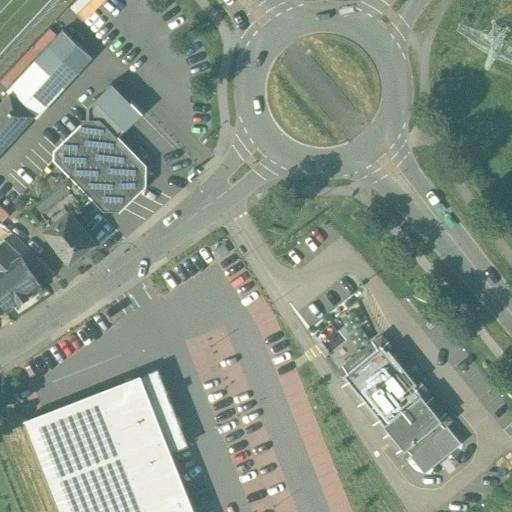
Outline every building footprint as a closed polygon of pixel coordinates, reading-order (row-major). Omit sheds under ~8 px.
[(76,0),(70,6),(84,20),(105,0),(76,0)] [(63,29),(7,90),(10,92),(11,92),(35,113),(34,114),(36,116),(92,55),(63,29)] [(87,105),(88,122),(58,151),(58,162),(69,174),(64,179),(67,183),(66,184),(81,202),(90,195),(101,205),(117,205),(141,183),(141,166),(115,139),(143,112),(113,80),(87,105)] [(0,103),(0,135),(7,143),(34,114),(35,113),(11,92),(10,92),(0,103)] [(95,241),(71,210),(81,202),(66,184),(67,183),(64,179),(62,176),(59,179),(61,181),(40,197),(53,213),(47,218),(51,222),(44,227),(70,260),(95,241)] [(20,254),(4,239),(0,242),(0,296),(8,307),(30,292),(33,294),(40,289),(39,285),(41,284),(40,282),(54,272),(40,259),(29,267),(20,254)] [(382,346),(376,339),(371,343),(371,344),(353,358),(353,357),(344,365),(344,372),(345,374),(346,376),(344,378),(344,383),(363,407),(368,403),(425,472),(458,445),(458,439),(446,425),(445,426),(439,419),(441,418),(440,416),(442,414),(441,412),(442,411),(438,407),(437,408),(436,407),(433,409),(414,385),(417,382),(389,348),(385,351),(381,347),(382,346)] [(193,511),(169,453),(189,443),(159,367),(24,418),(61,511),(193,511)]
